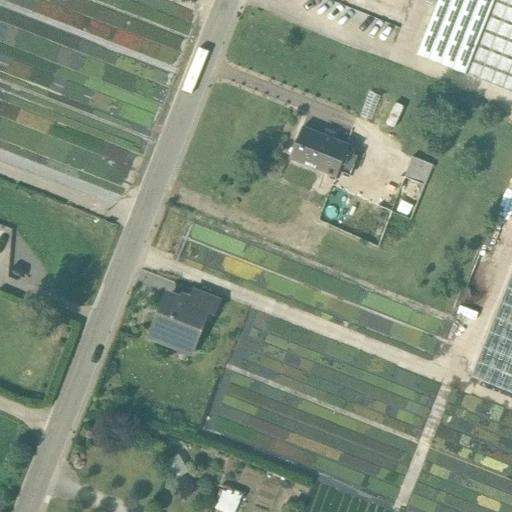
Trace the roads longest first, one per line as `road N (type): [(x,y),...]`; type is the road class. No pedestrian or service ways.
road 1 (residential): [(30,511),(233,0)]
road 2 (track): [(134,250),(454,378)]
